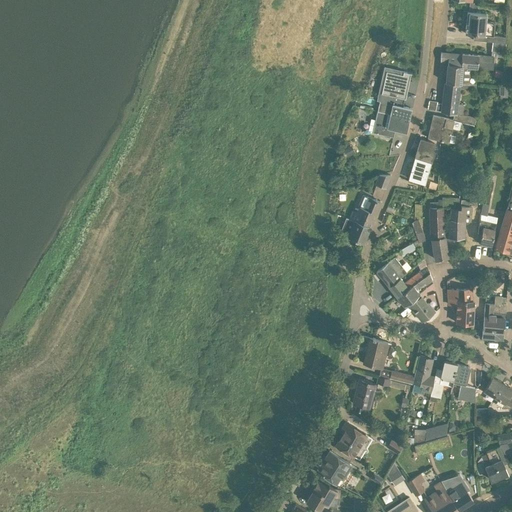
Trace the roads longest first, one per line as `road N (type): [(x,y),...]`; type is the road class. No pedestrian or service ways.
road 1 (unclassified): [(357,283),(417,121),(430,0)]
road 2 (unclassified): [(265,511),(328,412),(351,323)]
road 3 (residential): [(438,334),(439,271),(479,263),(511,268)]
